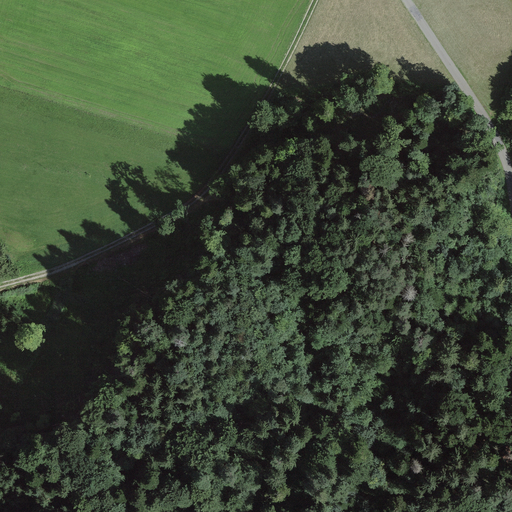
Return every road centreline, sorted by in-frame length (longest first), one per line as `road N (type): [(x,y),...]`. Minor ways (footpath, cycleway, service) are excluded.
road 1 (track): [(315,0),(210,186),(134,235),(0,285)]
road 2 (unclassified): [(407,0),(504,151),(511,182)]
